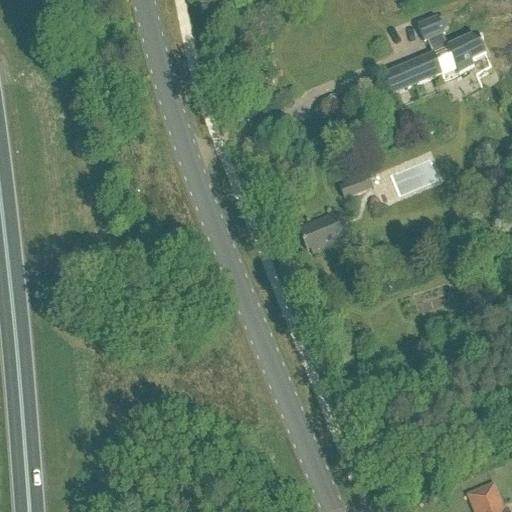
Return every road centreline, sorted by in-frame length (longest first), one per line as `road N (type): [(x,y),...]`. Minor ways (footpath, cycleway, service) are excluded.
road 1 (tertiary): [(333,511),(179,132),(145,0)]
road 2 (trunk): [(28,511),(0,195)]
